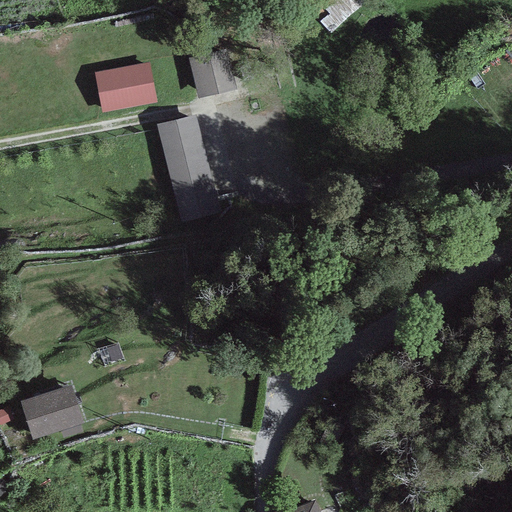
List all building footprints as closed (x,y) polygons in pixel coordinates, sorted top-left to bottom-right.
[(233,89),(224,50),(187,58),(197,99),(233,89)] [(155,99),(148,63),(93,72),(99,111),(155,99)] [(218,209),(194,117),(155,126),(177,223),(218,209)] [(82,424),(70,385),(21,400),(33,439),(82,424)] [(289,511),(280,511),(319,511),(315,501),(289,511)]
